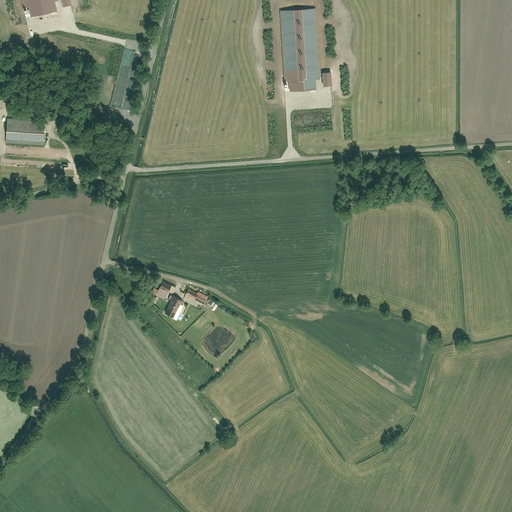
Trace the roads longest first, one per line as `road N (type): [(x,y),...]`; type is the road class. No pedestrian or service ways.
road 1 (track): [(511,144),(128,166)]
road 2 (residential): [(128,166),(78,357),(38,416)]
road 3 (residential): [(165,0),(128,166)]
road 4 (unclassified): [(128,166),(0,200)]
